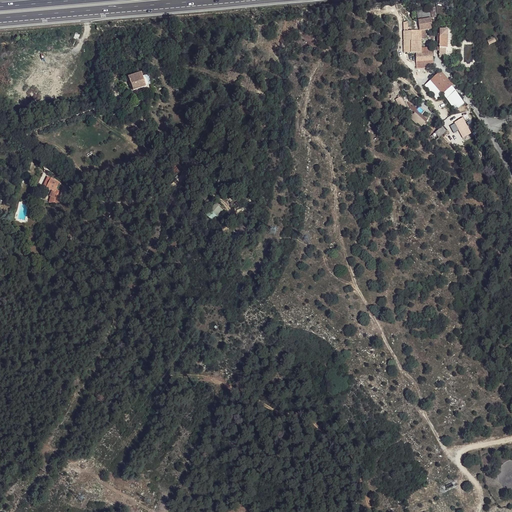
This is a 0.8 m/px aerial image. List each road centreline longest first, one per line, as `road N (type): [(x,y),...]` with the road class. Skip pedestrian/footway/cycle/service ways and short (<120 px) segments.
road 1 (track): [(399,13),(372,9),(349,20),(312,73),(303,128),(329,156),(333,221),(355,285),(418,387),(439,442),(448,455),(511,438)]
road 2 (motorway): [(0,22),(261,0)]
